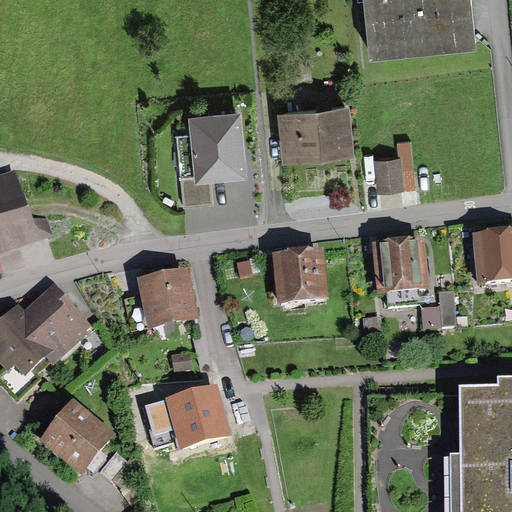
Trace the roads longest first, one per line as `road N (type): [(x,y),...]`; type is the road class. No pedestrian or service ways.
road 1 (residential): [(0,294),(151,254),(511,206)]
road 2 (residential): [(493,0),(511,138)]
road 3 (track): [(41,210),(100,220),(151,254)]
